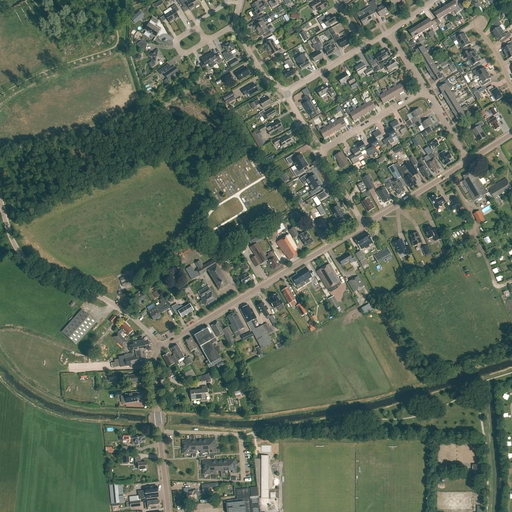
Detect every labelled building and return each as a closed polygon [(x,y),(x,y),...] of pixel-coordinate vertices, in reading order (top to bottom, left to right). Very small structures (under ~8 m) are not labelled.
[(195,8),(190,0),(189,0),(187,1),(186,0),(179,0),(183,7),(187,5),(190,11),(195,8)] [(276,3),(279,1),(277,0),(271,0),(271,1),(268,2),(272,8),(277,5),(276,3)] [(259,17),(257,15),(264,11),(263,11),(268,8),(264,2),(260,5),(258,1),(251,5),(254,10),(252,12),(255,16),(253,18),(254,20),(259,17)] [(327,7),(324,1),(318,4),(317,1),(310,5),(313,10),(317,8),(318,12),(327,7)] [(369,3),(370,6),(375,14),(377,12),(381,18),(389,13),(384,6),(379,9),(375,4),(373,1),(369,3)] [(450,4),(454,11),(459,8),(455,1),(450,4)] [(449,14),(454,11),(450,4),(445,7),(449,14)] [(169,12),(174,20),(179,18),(176,12),(179,10),(175,5),(170,8),(172,11),(169,12)] [(375,14),(370,6),(364,10),(366,15),(360,18),(364,26),(367,24),(373,20),(370,16),(375,14)] [(439,10),(443,17),(449,14),(445,7),(439,10)] [(438,19),(435,21),(438,26),(441,24),(440,23),(442,21),(440,19),(443,17),(439,10),(434,14),(438,19)] [(133,18),(131,19),(132,21),(135,24),(144,16),(140,11),(133,18)] [(174,20),(169,12),(165,15),(170,23),(174,20)] [(254,26),(257,32),(265,26),(264,24),(266,22),(265,21),(269,18),(268,15),(257,21),(259,23),(254,26)] [(323,29),(327,27),(336,22),(332,15),(326,19),(324,16),(318,20),(321,25),(323,29)] [(148,38),(150,34),(155,37),(160,30),(153,26),(155,23),(156,24),(158,21),(153,18),(151,21),(150,23),(149,23),(144,30),(146,31),(144,34),(148,38)] [(429,29),(431,32),(433,36),(435,34),(433,31),(434,31),(431,27),(434,26),(435,28),(438,26),(435,21),(432,22),(430,19),(425,22),(429,29)] [(423,32),(429,29),(425,22),(419,25),(423,32)] [(492,32),(495,37),(503,31),(499,27),(502,25),(500,22),(495,26),(497,28),(492,32)] [(418,35),(423,32),(419,25),(414,28),(418,35)] [(265,26),(257,32),(260,37),(265,34),(267,36),(275,31),(272,26),(267,29),(265,26)] [(333,39),(335,44),(338,42),(342,48),(349,44),(345,37),(340,39),(338,35),(337,36),(332,28),(327,31),(333,39)] [(418,35),(414,28),(409,32),(413,38),(418,35)] [(299,34),(304,41),(309,39),(304,31),(299,34)] [(503,31),(495,37),(499,42),(504,38),(506,40),(511,37),(507,33),(505,34),(503,31)] [(457,41),(459,44),(467,39),(464,34),(458,37),(457,34),(451,38),(454,43),(457,41)] [(278,40),(276,41),(275,38),(273,36),(267,39),(265,41),(267,43),(264,44),(268,50),(275,45),(279,43),(278,40)] [(321,50),(320,48),(323,47),(318,38),(315,40),(317,43),(312,46),(313,49),(314,48),(317,52),(311,56),(314,62),(323,57),(319,51),(321,50)] [(333,45),(335,44),(333,39),(328,42),(330,44),(324,48),(325,50),(328,56),(337,51),(333,45)] [(467,39),(459,44),(462,49),(459,50),(461,53),(466,50),(465,47),(470,44),(467,39)] [(233,45),(230,41),(226,44),(227,45),(226,45),(225,45),(222,46),(226,52),(223,54),(227,61),(233,58),(229,53),(235,49),(232,46),(233,45)] [(503,49),(505,54),(511,51),(511,41),(507,43),(509,46),(503,49)] [(146,49),(147,43),(141,42),(137,44),(142,52),(146,49)] [(275,45),(268,50),(271,56),(275,53),(277,56),(283,52),(281,49),(279,51),(275,45)] [(418,54),(420,56),(427,52),(430,49),(429,47),(425,49),(423,46),(416,51),(418,54)] [(390,55),(386,49),(383,51),(375,56),(379,62),(390,55)] [(152,61),(148,64),(151,68),(155,65),(159,62),(159,63),(160,62),(164,59),(158,50),(149,56),(152,61)] [(467,58),(469,61),(478,56),(474,51),(469,54),(467,52),(462,55),(465,59),(467,58)] [(206,55),(213,67),(215,65),(213,61),(216,60),(217,62),(220,60),(217,55),(214,56),(212,52),(207,55),(206,55)] [(423,61),(430,57),(434,55),(432,52),(429,55),(427,52),(420,56),(419,56),(421,60),(422,59),(423,61)] [(309,58),(306,53),(302,56),(304,60),(298,64),(302,70),(310,65),(306,59),(309,58)] [(213,67),(206,55),(205,56),(201,59),(203,63),(200,65),(204,70),(207,68),(206,66),(209,64),(211,68),(213,67)] [(478,56),(469,61),(471,64),(469,65),(471,70),(476,67),(475,64),(481,61),(478,56)] [(430,57),(423,61),(422,61),(424,65),(425,64),(426,66),(433,62),(438,59),(436,57),(434,58),(432,60),(430,57)] [(228,68),(226,69),(227,72),(232,69),(231,68),(239,63),(236,59),(229,64),(229,65),(227,66),(228,68)] [(291,62),(290,59),(284,62),(286,65),(284,66),(286,71),(283,72),(287,79),(295,74),(292,68),(294,66),(291,62)] [(387,71),(388,71),(397,66),(393,60),(385,65),(384,63),(379,65),(382,70),(385,68),(385,69),(386,71),(387,71)] [(428,70),(429,72),(436,68),(440,65),(439,63),(435,65),(433,62),(426,66),(425,67),(428,70)] [(367,76),(372,72),(370,68),(366,70),(362,63),(359,65),(354,68),(358,75),(364,71),(367,76)] [(168,64),(158,71),(160,75),(163,73),(168,80),(172,77),(173,77),(174,77),(175,75),(178,72),(175,67),(172,69),(171,68),(170,68),(170,67),(169,67),(168,65),(168,64)] [(454,64),(449,67),(453,73),(458,70),(454,64)] [(249,74),(245,67),(235,73),(240,80),(249,74)] [(431,75),(432,77),(439,73),(444,70),(442,68),(438,71),(436,68),(429,72),(431,75)] [(478,75),(480,78),(488,73),(485,68),(479,71),(477,69),(472,72),(475,76),(478,75)] [(220,77),(223,82),(232,77),(229,72),(220,77)] [(347,81),(350,85),(352,89),(358,86),(352,76),(349,78),(346,73),(341,76),(337,78),(341,84),(347,81)] [(439,73),(432,77),(436,83),(439,81),(440,83),(446,79),(443,75),(441,76),(439,73)] [(488,73),(480,78),(481,81),(479,83),(482,87),(487,84),(485,82),(491,78),(488,73)] [(439,88),(442,93),(443,94),(450,89),(449,89),(454,87),(452,85),(451,86),(448,80),(442,83),(443,86),(439,88)] [(395,87),(399,94),(405,91),(401,83),(396,86),(395,83),(393,85),(394,87),(395,87)] [(259,90),(255,85),(252,87),(251,85),(242,90),(245,95),(248,93),(250,97),(254,94),(259,90)] [(320,97),(329,92),(332,98),(336,96),(330,86),(326,88),(325,85),(316,91),(320,97)] [(495,90),(492,86),(486,89),(491,96),(492,96),(493,96),(496,101),(503,98),(497,88),(495,90)] [(307,96),(311,93),(308,87),(303,90),(307,96)] [(387,88),(389,91),(390,90),(394,97),(399,94),(395,87),(394,87),(391,89),(389,87),(387,88)] [(445,97),(446,99),(453,95),(453,94),(458,91),(457,89),(451,92),(450,89),(443,94),(442,93),(442,94),(444,97),(445,97)] [(382,91),(383,94),(384,93),(388,101),(394,97),(390,90),(389,91),(385,92),(384,90),(382,91)] [(232,91),(222,97),(226,105),(235,99),(233,96),(235,96),(232,91)] [(384,93),(383,94),(380,96),(377,91),(375,93),(378,97),(379,97),(383,104),(388,101),(384,93)] [(448,102),(449,104),(456,100),(462,96),(460,94),(455,98),(453,95),(446,99),(445,99),(447,102),(448,102)] [(309,115),(311,118),(317,115),(315,112),(315,111),(309,101),(311,100),(308,96),(303,99),(305,103),(303,105),(309,115)] [(257,107),(256,106),(260,104),(263,108),(271,103),(267,97),(259,102),(258,99),(250,104),(253,110),(257,107)] [(451,107),(452,109),(452,110),(459,105),(463,103),(462,100),(458,103),(456,100),(449,104),(448,104),(450,108),(451,107)] [(363,102),(364,105),(366,104),(370,111),(375,108),(371,101),(367,103),(365,101),(363,102)] [(358,105),(359,108),(360,107),(364,115),(370,111),(366,104),(364,105),(361,107),(360,104),(358,105)] [(454,113),(455,115),(462,111),(468,107),(466,105),(461,108),(459,105),(452,110),(452,109),(451,110),(454,113)] [(352,108),(354,111),(355,111),(359,118),(364,115),(360,107),(359,108),(356,110),(354,107),(352,108)] [(276,114),(273,108),(265,113),(263,111),(259,113),(261,118),(262,117),(264,121),(268,119),(276,114)] [(411,119),(414,124),(420,120),(418,117),(422,114),(419,108),(410,114),(413,118),(411,119)] [(490,111),(493,116),(499,112),(496,108),(494,109),(490,111)] [(355,111),(354,111),(350,113),(348,109),(346,110),(348,115),(349,114),(353,121),(359,118),(355,111)] [(455,115),(457,119),(457,118),(459,120),(466,116),(465,116),(470,113),(468,111),(464,114),(462,111),(455,115)] [(498,123),(497,120),(495,118),(490,121),(488,117),(485,119),(488,123),(489,122),(492,127),(493,126),(496,130),(497,130),(497,131),(499,129),(499,128),(500,128),(497,124),(498,123)] [(333,119),(335,122),(336,121),(340,129),(346,126),(341,118),(337,121),(335,118),(333,119)] [(420,120),(414,124),(417,128),(422,126),(424,130),(433,124),(429,118),(422,123),(420,120)] [(268,127),(270,131),(268,132),(269,134),(277,130),(279,133),(284,130),(279,120),(270,125),(271,126),(268,127)] [(328,123),(329,125),(330,125),(335,132),(340,129),(336,121),(335,122),(332,124),(330,121),(328,123)] [(390,124),(392,127),(395,133),(399,130),(402,135),(407,132),(404,126),(400,128),(395,121),(390,124)] [(477,141),(477,142),(490,134),(486,136),(480,127),(484,125),(482,121),(474,126),(476,129),(472,132),(472,133),(473,132),(479,140),(477,141)] [(323,126),(324,128),(325,128),(329,135),(335,132),(330,125),(329,125),(326,127),(325,125),(323,126)] [(325,128),(324,128),(321,130),(318,126),(316,127),(319,132),(320,132),(324,138),(329,135),(325,128)] [(385,137),(389,142),(390,144),(394,141),(392,138),(397,136),(395,133),(392,127),(386,131),(388,135),(385,137)] [(373,134),(374,137),(378,143),(382,140),(385,145),(389,142),(385,137),(383,138),(379,131),(373,134)] [(292,142),(288,136),(279,141),(278,139),(273,142),(275,146),(280,143),(283,148),(292,142)] [(380,147),(378,143),(374,137),(368,141),(371,145),(368,147),(373,154),(377,152),(375,148),(379,146),(380,147)] [(434,139),(427,144),(430,149),(437,145),(434,139)] [(365,150),(368,155),(369,156),(373,154),(368,147),(366,148),(361,141),(355,144),(357,147),(361,153),(365,150)] [(363,157),(361,153),(357,147),(351,151),(354,155),(349,158),(353,164),(359,160),(358,158),(362,156),(363,157)] [(428,147),(424,150),(428,156),(431,161),(427,163),(431,170),(432,170),(434,173),(440,169),(437,165),(438,164),(434,159),(436,158),(432,153),(428,147)] [(436,147),(431,150),(436,158),(439,156),(440,159),(441,162),(442,162),(445,166),(447,164),(448,165),(450,163),(449,163),(450,162),(449,159),(451,158),(448,152),(448,153),(446,155),(443,151),(440,153),(436,147)] [(348,164),(341,152),(335,156),(340,165),(339,166),(341,168),(348,164)] [(294,166),(305,159),(302,154),(291,161),(289,158),(284,160),(288,167),(293,164),(294,166)] [(309,165),(305,159),(294,166),(295,169),(291,172),(294,178),(299,175),(297,172),(309,165)] [(418,161),(420,163),(422,167),(419,169),(425,178),(431,174),(425,165),(422,162),(421,159),(418,161)] [(410,161),(397,169),(403,178),(407,185),(408,184),(410,188),(416,184),(412,177),(418,173),(410,161)] [(404,182),(393,165),(388,168),(395,180),(391,183),(390,181),(385,184),(388,188),(392,186),(395,190),(398,195),(404,191),(401,186),(402,186),(401,184),(404,182)] [(465,180),(463,182),(475,201),(491,192),(496,202),(497,201),(499,203),(499,204),(502,202),(501,201),(500,199),(510,193),(511,196),(511,195),(511,188),(506,179),(486,190),(479,179),(478,179),(475,174),(474,175),(472,171),(463,177),(465,180)] [(493,173),(488,175),(491,182),(496,179),(493,173)] [(309,185),(317,180),(316,179),(317,178),(315,175),(314,176),(314,175),(308,178),(306,174),(300,178),(304,184),(306,182),(309,185)] [(367,175),(361,178),(365,184),(371,181),(367,175)] [(317,180),(309,185),(312,191),(309,192),(311,196),(320,191),(317,188),(320,186),(320,185),(320,184),(318,181),(318,182),(317,180)] [(370,197),(363,183),(358,186),(362,193),(362,192),(366,199),(362,202),(368,212),(374,208),(368,198),(370,197)] [(387,192),(384,188),(377,192),(382,201),(383,201),(384,203),(390,200),(387,194),(387,192)] [(324,191),(317,195),(320,201),(327,196),(324,191)] [(433,205),(434,206),(436,210),(442,206),(442,205),(446,202),(444,199),(442,197),(438,199),(435,195),(429,198),(432,203),(431,203),(432,205),(433,205)] [(462,206),(456,197),(451,201),(453,204),(448,207),(451,211),(456,208),(457,210),(462,206)] [(321,206),(317,208),(321,216),(325,213),(321,206)] [(334,208),(330,210),(335,219),(338,224),(346,219),(338,206),(334,208)] [(478,211),(473,214),(478,222),(483,220),(478,211)] [(325,221),(317,226),(319,230),(320,230),(324,235),(331,231),(325,221)] [(434,233),(431,226),(424,229),(428,239),(433,237),(435,241),(441,239),(438,231),(434,233)] [(294,227),(288,230),(293,238),(299,235),(294,227)] [(282,251),(285,255),(286,255),(289,261),(301,254),(298,248),(297,248),(286,229),(280,233),(278,234),(280,239),(279,240),(279,241),(276,243),(280,249),(282,251)] [(307,232),(303,234),(300,236),(303,241),(302,241),(306,246),(309,244),(309,245),(313,242),(307,232)] [(422,243),(417,232),(410,236),(411,239),(410,239),(413,246),(422,243)] [(364,248),(365,249),(370,246),(369,245),(373,243),(371,239),(372,238),(370,235),(369,236),(367,233),(355,240),(361,250),(364,248)] [(256,234),(247,239),(251,245),(259,240),(260,240),(256,234)] [(404,247),(401,240),(398,242),(398,241),(392,243),(394,248),(396,247),(398,253),(403,252),(403,253),(403,252),(405,255),(411,252),(408,246),(404,247)] [(273,270),(280,266),(275,258),(274,258),(271,252),(268,254),(269,256),(266,258),(257,243),(250,247),(255,256),(251,259),(256,267),(267,260),(273,270)] [(428,245),(421,248),(425,255),(426,258),(432,255),(431,253),(428,245)] [(378,264),(392,256),(387,248),(382,251),(379,253),(374,256),(378,264)] [(361,251),(356,254),(362,266),(368,263),(361,251)] [(354,262),(352,259),(348,253),(343,257),(343,256),(338,259),(342,266),(349,261),(351,264),(354,262)] [(198,277),(200,275),(208,271),(219,290),(228,285),(216,266),(217,265),(213,260),(203,266),(200,261),(195,264),(199,269),(197,270),(195,272),(191,266),(185,269),(192,280),(197,277),(198,277)] [(422,262),(418,264),(422,272),(428,269),(426,266),(424,267),(422,262)] [(340,282),(329,264),(317,272),(327,290),(340,282)] [(243,284),(251,280),(246,272),(249,270),(246,265),(242,267),(246,274),(239,278),(243,284)] [(303,281),(304,282),(312,277),(306,267),(296,273),(297,274),(290,279),(295,286),(303,281)] [(122,287),(132,284),(129,276),(120,279),(122,287)] [(353,293),(357,291),(359,294),(364,292),(362,288),(364,286),(358,277),(347,283),(353,293)] [(198,292),(201,298),(203,301),(200,302),(202,305),(204,304),(206,306),(216,299),(212,292),(211,292),(208,286),(198,292)] [(289,303),(295,300),(287,288),(282,291),(289,303)] [(282,303),(277,294),(273,297),(272,296),(270,297),(270,298),(268,299),(274,308),(276,307),(279,311),(284,308),(282,303)] [(333,296),(328,299),(334,311),(340,307),(333,296)] [(161,303),(155,307),(148,311),(153,321),(161,316),(159,314),(170,308),(171,310),(164,298),(159,300),(161,303)] [(269,318),(273,324),(274,328),(278,326),(272,315),(270,317),(269,315),(266,310),(268,309),(266,306),(265,306),(263,303),(257,306),(262,313),(263,312),(266,317),(268,319),(269,318)] [(301,303),(295,306),(301,316),(307,313),(301,303)] [(176,315),(179,313),(181,318),(194,310),(190,304),(183,308),(182,306),(180,305),(178,307),(177,304),(171,307),(176,315)] [(247,323),(250,328),(251,332),(252,331),(261,349),(272,344),(262,325),(257,328),(254,324),(257,323),(255,319),(256,318),(251,309),(250,309),(248,305),(240,309),(247,323)] [(361,309),(364,315),(369,311),(366,306),(361,309)] [(82,310),(62,332),(76,344),(96,322),(82,310)] [(229,325),(234,333),(238,331),(244,328),(237,316),(236,316),(235,313),(227,317),(231,324),(229,325)] [(112,324),(117,319),(114,316),(109,321),(112,324)] [(230,347),(235,345),(233,339),(230,332),(227,327),(223,330),(221,326),(220,326),(218,322),(211,326),(218,338),(224,334),(225,335),(230,347)] [(132,331),(125,323),(120,328),(121,330),(118,333),(118,332),(112,337),(122,348),(128,343),(120,335),(123,332),(127,336),(132,331)] [(202,330),(202,331),(194,336),(208,361),(205,362),(209,368),(216,365),(218,368),(224,365),(219,357),(220,356),(216,346),(218,345),(208,326),(202,330)] [(251,332),(241,337),(243,341),(253,336),(251,332)] [(194,350),(195,352),(194,353),(195,356),(198,354),(197,351),(198,351),(191,338),(185,341),(188,346),(187,346),(191,352),(194,350)] [(125,357),(125,356),(118,357),(119,359),(114,360),(115,363),(111,364),(112,368),(115,367),(121,366),(121,367),(127,366),(131,365),(131,368),(137,366),(137,364),(146,362),(144,352),(145,352),(144,350),(146,350),(144,340),(133,343),(133,345),(129,346),(130,351),(131,351),(132,353),(125,355),(126,356),(125,357)] [(179,363),(178,362),(178,361),(184,357),(177,345),(171,349),(174,355),(172,356),(177,365),(179,363)] [(175,364),(168,353),(163,356),(169,367),(175,364)] [(116,373),(107,375),(108,381),(117,380),(116,373)] [(201,383),(207,381),(214,379),(212,373),(199,378),(201,383)] [(140,382),(139,375),(128,376),(129,383),(140,382)] [(200,399),(201,402),(206,401),(205,394),(208,393),(207,387),(202,387),(202,390),(190,391),(191,400),(200,399)] [(141,393),(137,394),(136,393),(125,395),(125,398),(126,403),(137,402),(136,398),(141,398),(141,397),(142,396),(142,394),(141,393)] [(132,443),(132,444),(132,445),(135,445),(140,445),(140,444),(144,444),(144,439),(144,437),(136,437),(136,439),(135,439),(129,439),(129,436),(123,436),(123,441),(128,441),(128,443),(132,443)] [(256,488),(236,490),(237,500),(233,500),(233,503),(226,504),(226,511),(260,511),(259,497),(260,497),(260,499),(268,499),(268,456),(261,456),(261,459),(253,459),(256,488)] [(141,463),(140,457),(135,458),(135,461),(137,460),(138,470),(142,469),(142,472),(146,472),(146,469),(146,463),(141,463)] [(215,483),(210,484),(201,485),(202,487),(203,493),(209,492),(209,488),(216,487),(215,483)] [(109,485),(111,502),(111,503),(111,504),(124,503),(122,484),(109,485)] [(138,496),(129,497),(129,502),(139,501),(139,499),(158,497),(157,486),(144,488),(144,491),(138,491),(138,496)] [(197,492),(196,491),(193,491),(193,492),(189,493),(186,494),(188,500),(195,498),(198,497),(197,496),(201,495),(200,492),(197,492)] [(159,509),(158,500),(147,502),(148,510),(159,509)]
